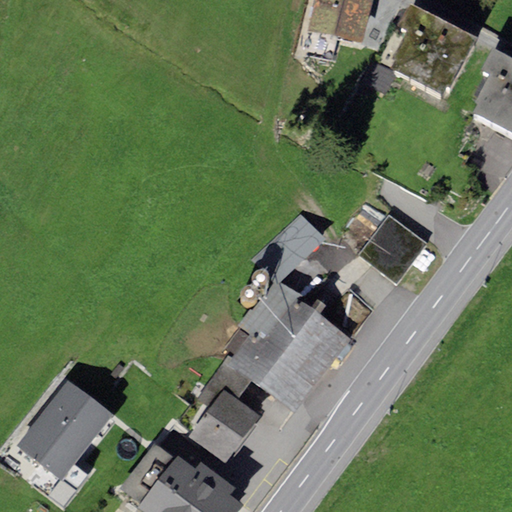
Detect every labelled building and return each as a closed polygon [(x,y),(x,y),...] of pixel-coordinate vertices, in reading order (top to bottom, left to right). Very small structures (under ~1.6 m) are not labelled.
[(362,44),(372,0),(315,0),(308,32),(362,44)] [(477,40),(410,3),(397,28),(407,33),(389,65),(442,94),(447,86),(451,88),(477,40)] [(511,58),(492,48),(480,70),(489,76),(474,104),(477,106),(473,112),(511,133),(511,58)] [(396,286),(427,243),(387,214),(356,257),(396,286)] [(301,215),(252,260),(274,280),(279,284),(326,240),(301,215)] [(293,412),(350,339),(279,284),(274,280),(222,347),(232,354),(226,360),(252,380),(293,412)] [(238,399),(252,380),(226,360),(197,399),(210,409),(225,390),(238,399)] [(60,481),(113,415),(69,379),(16,445),(60,481)] [(189,438),(224,464),(260,416),(238,399),(225,390),(210,409),(189,438)] [(235,511),(242,504),(229,494),(233,489),(200,463),(195,469),(176,455),(136,509),(140,511),(235,511)]
